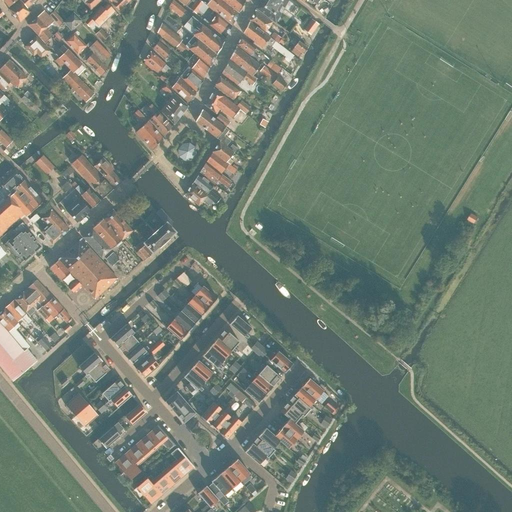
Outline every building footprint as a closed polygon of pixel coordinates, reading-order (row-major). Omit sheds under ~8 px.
[(24,18),(30,12),(20,0),(8,10),(19,22),(24,18)] [(81,0),(90,10),(100,0),(81,0)] [(129,0),(115,0),(112,4),(119,11),(128,2),(129,0)] [(181,17),(186,11),(172,0),(169,7),(181,17)] [(204,4),(199,0),(178,0),(186,6),(191,1),(194,3),(190,9),(196,14),(204,4)] [(232,25),(238,13),(221,0),(210,0),(207,5),(212,10),(232,25)] [(221,0),(239,13),(245,1),(244,0),(221,0)] [(275,23),(287,0),(260,0),(256,9),(275,23)] [(113,14),(115,11),(107,3),(102,8),(101,6),(84,22),(89,27),(94,22),(98,26),(104,19),(106,20),(109,17),(108,16),(111,12),(113,14)] [(249,21),(265,33),(268,36),(270,33),(267,30),(272,22),(255,10),(249,21)] [(46,28),(53,22),(43,11),(37,16),(28,25),(38,36),(46,28)] [(49,15),(56,22),(59,26),(63,22),(53,11),(49,15)] [(71,30),(81,21),(73,13),(63,22),(71,30)] [(225,38),(231,26),(216,13),(209,24),(225,38)] [(192,16),(192,17),(183,26),(216,54),(223,42),(192,16)] [(310,35),(318,24),(312,19),(304,30),(310,35)] [(288,62),(293,56),(249,22),(243,33),(262,48),(266,43),(285,57),(284,59),(288,62)] [(176,48),(176,47),(180,42),(182,40),(161,24),(157,32),(176,48)] [(46,28),(38,36),(44,43),(53,36),(46,28)] [(101,29),(95,35),(102,42),(108,37),(101,29)] [(54,34),(56,36),(53,39),(57,43),(59,40),(62,38),(57,31),(54,34)] [(77,54),(86,46),(73,33),(65,41),(77,54)] [(41,58),(49,51),(36,36),(25,46),(33,56),(36,53),(41,58)] [(185,46),(186,46),(189,49),(210,67),(216,54),(194,36),(185,46)] [(236,45),(250,56),(255,48),(240,37),(236,45)] [(103,62),(110,55),(96,41),(92,44),(89,42),(86,45),(103,62)] [(303,55),(307,48),(298,41),(294,47),(291,51),(298,57),(301,53),(303,55)] [(165,58),(170,52),(158,42),(153,48),(165,58)] [(186,46),(185,46),(180,42),(176,47),(182,51),(186,46)] [(73,72),(82,64),(68,50),(67,50),(63,45),(59,50),(63,54),(59,58),(70,70),(73,72)] [(251,76),(260,66),(236,47),(229,59),(251,76)] [(170,69),(165,64),(150,51),(143,60),(157,73),(162,68),(167,72),(170,69)] [(100,76),(107,68),(92,53),(86,61),(100,76)] [(194,54),(192,56),(190,58),(196,62),(193,66),(191,69),(203,79),(210,67),(194,54)] [(60,67),(64,64),(58,58),(54,61),(60,67)] [(250,79),(252,77),(229,59),(220,75),(236,87),(244,76),(247,79),(248,77),(250,79)] [(0,71),(17,88),(27,78),(8,60),(0,68),(0,71)] [(180,77),(196,93),(203,80),(191,69),(193,66),(188,62),(183,67),(187,69),(180,77)] [(279,67),(277,65),(275,64),(274,63),(270,69),(271,70),(277,74),(281,69),(279,67)] [(282,91),(286,84),(277,77),(264,66),(259,71),(267,77),(266,78),(272,83),(272,84),(282,91)] [(86,102),(93,94),(70,70),(62,78),(86,102)] [(12,85),(10,83),(10,82),(0,72),(0,88),(2,90),(7,86),(9,88),(12,85)] [(236,87),(221,75),(214,87),(233,101),(241,90),(236,87)] [(174,84),(171,88),(176,92),(189,104),(196,93),(177,76),(172,82),(174,84)] [(174,93),(176,92),(171,88),(166,83),(161,88),(172,96),(160,111),(173,124),(187,106),(174,93)] [(232,119),(239,109),(213,89),(204,105),(216,114),(219,109),(232,119)] [(0,101),(4,106),(9,101),(0,91),(0,101)] [(32,95),(27,91),(23,94),(28,99),(32,95)] [(33,104),(24,95),(21,98),(31,107),(33,104)] [(250,108),(241,100),(236,106),(245,114),(250,108)] [(154,115),(158,112),(151,104),(147,108),(154,115)] [(152,151),(162,138),(137,110),(133,114),(139,121),(140,120),(144,124),(136,132),(152,151)] [(219,141),(225,146),(230,141),(223,136),(228,130),(202,110),(195,122),(217,138),(220,140),(219,141)] [(52,118),(45,112),(39,119),(45,125),(52,118)] [(158,112),(154,115),(148,120),(164,137),(172,127),(158,112)] [(225,127),(229,122),(219,114),(215,119),(225,127)] [(266,121),(264,120),(262,119),(259,125),(265,128),(268,122),(266,121)] [(0,141),(6,147),(12,141),(0,130),(0,141)] [(69,131),(67,133),(65,135),(70,141),(76,137),(70,130),(69,131)] [(229,158),(233,153),(229,149),(225,146),(219,141),(212,152),(226,162),(230,165),(233,161),(229,158)] [(197,147),(187,143),(180,151),(183,159),(193,162),(200,156),(197,147)] [(233,153),(237,148),(232,145),(229,149),(233,153)] [(227,164),(212,152),(206,162),(221,174),(225,168),(233,174),(236,170),(228,164),(227,164)] [(43,155),(35,162),(47,175),(55,167),(43,155)] [(103,198),(113,189),(81,155),(71,164),(94,189),(103,198)] [(113,189),(121,182),(112,171),(113,170),(102,158),(94,166),(102,175),(101,176),(113,189)] [(227,187),(231,182),(221,175),(205,163),(199,172),(214,185),(217,180),(227,187)] [(66,173),(64,171),(60,174),(65,179),(69,175),(66,173)] [(0,187),(0,235),(20,218),(18,216),(22,212),(26,216),(34,209),(34,210),(43,202),(16,172),(1,186),(3,187),(1,188),(0,187)] [(216,204),(220,199),(209,190),(213,186),(198,174),(192,184),(216,204)] [(66,192),(70,188),(65,183),(61,186),(66,192)] [(213,201),(192,184),(185,194),(198,206),(203,200),(209,205),(213,201)] [(92,208),(100,201),(88,188),(84,193),(78,186),(75,188),(81,195),(92,208)] [(76,222),(90,210),(78,198),(67,208),(67,209),(66,210),(76,222)] [(143,243),(152,252),(162,244),(163,245),(166,242),(165,241),(174,232),(170,227),(172,225),(172,222),(160,209),(155,213),(165,224),(143,243)] [(59,239),(69,229),(51,210),(41,219),(47,226),(41,231),(52,244),(59,239)] [(122,240),(132,231),(112,210),(103,219),(122,240)] [(39,218),(36,214),(29,219),(33,223),(39,218)] [(474,224),(477,218),(470,214),(467,220),(474,224)] [(93,228),(111,249),(121,240),(102,219),(93,228)] [(3,236),(0,238),(0,248),(4,253),(4,252),(12,246),(24,260),(40,246),(20,224),(13,230),(14,232),(6,239),(3,236)] [(101,258),(111,249),(93,228),(83,237),(101,258)] [(117,279),(99,259),(81,239),(58,259),(95,299),(117,279)] [(137,251),(144,245),(141,242),(134,248),(137,251)] [(146,258),(152,253),(144,245),(137,251),(136,252),(143,261),(146,258)] [(112,266),(116,262),(110,255),(106,259),(112,266)] [(70,273),(58,260),(50,267),(61,280),(70,273)] [(177,278),(185,287),(191,281),(183,272),(177,278)] [(176,278),(173,282),(178,287),(181,284),(176,278)] [(48,323),(53,318),(38,301),(39,300),(38,299),(46,291),(36,280),(27,288),(33,294),(32,295),(26,289),(23,292),(14,299),(29,315),(34,311),(31,307),(33,305),(38,310),(37,310),(48,323)] [(68,288),(73,292),(81,285),(76,280),(68,288)] [(194,295),(209,308),(217,298),(202,286),(194,295)] [(160,293),(165,298),(169,295),(164,290),(160,293)] [(38,301),(53,318),(58,314),(66,323),(71,319),(63,310),(52,297),(52,298),(46,291),(38,299),(39,300),(38,301)] [(162,301),(165,298),(160,293),(157,296),(162,301)] [(209,308),(194,295),(190,300),(187,298),(185,300),(188,303),(187,303),(202,316),(209,308)] [(26,314),(13,300),(5,308),(17,322),(22,317),(28,324),(32,321),(26,314)] [(149,303),(153,309),(157,306),(152,300),(149,303)] [(187,303),(180,311),(195,324),(202,316),(187,303)] [(0,323),(7,331),(16,341),(20,337),(12,328),(18,323),(4,308),(0,312),(0,323)] [(180,311),(173,320),(188,332),(195,324),(180,311)] [(147,315),(141,320),(144,323),(150,319),(147,315)] [(251,328),(237,315),(229,324),(244,336),(247,339),(249,336),(246,334),(251,328)] [(166,327),(166,328),(180,341),(188,332),(173,320),(168,325),(165,322),(163,325),(166,327)] [(16,344),(7,331),(0,323),(0,366),(12,381),(14,380),(30,366),(36,361),(20,341),(16,344)] [(152,331),(158,326),(155,323),(149,328),(152,331)] [(117,347),(132,335),(134,333),(126,324),(109,339),(117,347)] [(158,326),(152,331),(153,332),(156,335),(161,330),(159,327),(158,326)] [(217,338),(232,350),(234,353),(236,350),(234,348),(239,342),(225,329),(217,338)] [(60,338),(54,332),(49,337),(55,343),(60,338)] [(132,335),(117,347),(124,356),(139,343),(141,340),(139,338),(136,340),(132,335)] [(37,342),(47,352),(52,347),(42,337),(37,342)] [(232,350),(217,338),(210,347),(224,359),(232,350)] [(253,345),(259,350),(262,346),(256,342),(253,345)] [(144,349),(139,343),(124,356),(132,364),(146,352),(146,351),(148,348),(146,346),(144,349)] [(259,350),(253,345),(250,349),(256,353),(259,350)] [(262,346),(259,350),(264,355),(267,351),(262,346)] [(223,367),(219,364),(224,359),(210,347),(202,356),(216,368),(217,367),(221,369),(223,367)] [(261,358),(264,355),(259,350),(256,353),(261,358)] [(278,351),(270,361),(284,373),(292,364),(278,351)] [(87,374),(102,361),(94,352),(78,366),(86,375),(87,374)] [(150,356),(135,369),(144,378),(158,366),(150,356)] [(190,369),(205,381),(212,373),(198,360),(190,369)] [(102,361),(87,374),(95,382),(109,370),(102,361)] [(263,368),(258,374),(272,387),(280,378),(266,365),(265,366),(262,364),(260,366),(263,368)] [(205,381),(190,369),(183,377),(190,383),(198,390),(198,389),(201,391),(203,389),(200,387),(205,381)] [(272,387),(258,374),(255,372),(253,374),(256,377),(251,383),(265,395),(272,387)] [(60,383),(63,386),(68,382),(65,378),(60,383)] [(308,378),(300,387),(315,400),(323,390),(308,378)] [(83,381),(82,380),(81,379),(75,384),(79,388),(85,383),(83,381)] [(101,393),(108,401),(124,387),(118,379),(101,393)] [(265,395),(251,383),(248,380),(246,382),(249,385),(244,391),(258,403),(265,395)] [(198,390),(190,383),(185,387),(193,396),(195,394),(199,391),(198,390)] [(237,389),(230,383),(226,388),(230,391),(232,393),(234,395),(238,390),(237,389)] [(215,384),(212,387),(218,392),(221,389),(215,384)] [(124,387),(108,401),(107,402),(109,405),(112,402),(117,408),(132,395),(124,387)] [(218,392),(212,387),(209,391),(215,396),(218,392)] [(315,400),(300,387),(294,395),(308,407),(315,400)] [(242,394),(238,390),(234,395),(234,396),(243,404),(243,403),(247,398),(242,394)] [(186,402),(176,391),(164,402),(174,413),(186,402)] [(65,405),(74,416),(88,404),(78,393),(65,405)] [(310,409),(308,407),(294,395),(287,403),(302,415),(303,417),(310,409)] [(251,401),(249,399),(247,398),(243,403),(250,408),(254,404),(251,401)] [(323,407),(332,414),(338,407),(329,400),(323,407)] [(98,410),(103,405),(100,402),(95,406),(98,410)] [(186,402),(174,413),(183,423),(195,413),(186,402)] [(213,402),(200,417),(209,424),(222,410),(213,402)] [(294,423),(295,423),(302,415),(287,403),(280,411),(289,419),(294,423)] [(88,404),(74,416),(84,427),(98,415),(88,404)] [(139,404),(124,416),(132,425),(147,413),(139,404)] [(103,405),(98,410),(101,413),(106,409),(103,405)] [(231,418),(230,417),(222,410),(209,424),(218,432),(231,418)] [(232,415),(230,417),(231,418),(218,432),(227,440),(241,423),(232,415)] [(289,419),(281,427),(296,440),(304,431),(295,423),(294,423),(289,419)] [(118,422),(112,427),(115,431),(121,426),(118,422)] [(168,451),(174,445),(157,425),(147,434),(158,448),(162,444),(168,451)] [(123,429),(121,426),(115,431),(112,427),(98,440),(105,448),(120,436),(119,435),(122,433),(121,431),(123,429)] [(288,449),(296,440),(281,427),(274,435),(274,436),(279,441),(288,449)] [(274,435),(265,428),(258,436),(273,448),(279,441),(274,436),(274,435)] [(147,434),(136,444),(148,457),(158,448),(147,434)] [(251,444),(268,458),(274,450),(273,448),(258,436),(251,444)] [(137,467),(148,457),(136,444),(125,453),(137,467)] [(251,444),(244,452),(259,465),(264,459),(267,461),(269,459),(268,458),(251,444)] [(172,463),(183,477),(194,467),(177,447),(170,453),(175,460),(172,463)] [(130,480),(140,471),(137,467),(125,453),(114,462),(130,480)] [(237,459),(227,467),(240,481),(249,473),(237,459)] [(172,463),(161,472),(172,486),(183,477),(172,463)] [(219,474),(232,488),(240,481),(227,467),(219,474)] [(161,472),(150,482),(162,496),(172,486),(161,472)] [(232,488),(219,474),(211,481),(223,496),(232,488)] [(146,478),(136,487),(151,505),(162,496),(150,482),(149,481),(147,478),(146,478)] [(249,484),(245,487),(251,493),(254,490),(249,484)] [(213,505),(218,500),(206,486),(197,493),(210,508),(210,507),(213,510),(215,508),(213,505)] [(243,496),(240,498),(244,503),(249,499),(245,495),(243,496)] [(244,506),(248,511),(253,511),(256,510),(249,502),(244,506)]
